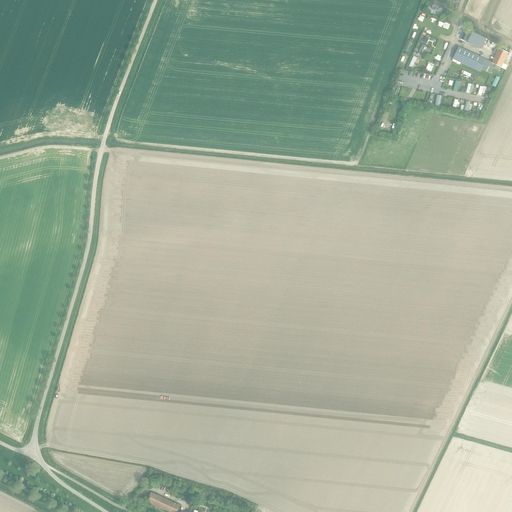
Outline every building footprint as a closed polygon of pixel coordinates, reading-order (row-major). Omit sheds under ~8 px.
[(432,9),(440,13),(444,6),(435,2),(432,9)] [(461,39),(465,42),(470,31),(466,28),(461,39)] [(429,29),(424,38),(429,40),(434,32),(429,29)] [(453,59),(480,72),(486,59),(459,47),(453,59)] [(492,63),(501,67),(508,52),(499,48),(492,63)] [(411,62),(415,64),(421,54),(417,52),(411,62)] [(164,509),(170,511),(176,511),(180,505),(151,492),(146,502),(164,510),(164,509)]
